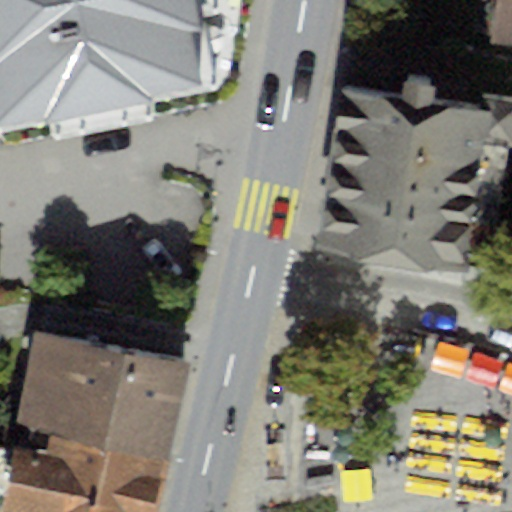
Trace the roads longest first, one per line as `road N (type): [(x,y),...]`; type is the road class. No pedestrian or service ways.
road 1 (primary): [(304,0),(255,262)]
road 2 (residential): [(511,320),(255,262)]
road 3 (primary): [(255,262),(194,511)]
